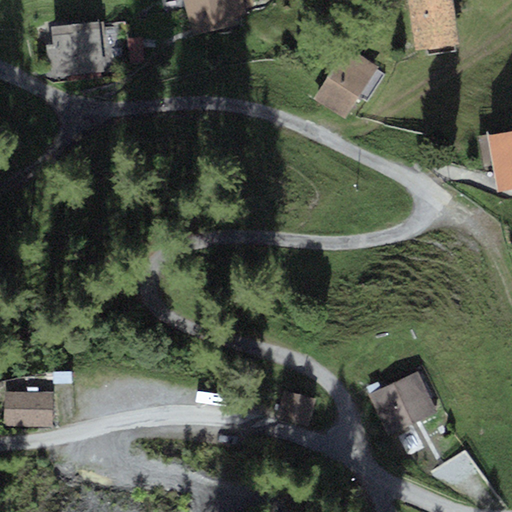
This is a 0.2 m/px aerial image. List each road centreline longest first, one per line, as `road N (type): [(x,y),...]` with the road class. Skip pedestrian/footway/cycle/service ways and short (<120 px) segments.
road 1 (unclassified): [(355,456),(342,406),(314,370),(172,317),(149,276),(154,262),(185,241),(376,238),(412,226),(436,202),(309,129),(248,109),(86,108)]
road 2 (unclassified): [(355,456),(210,419),(168,418),(0,446)]
road 3 (residential): [(86,108),(41,164),(0,191)]
